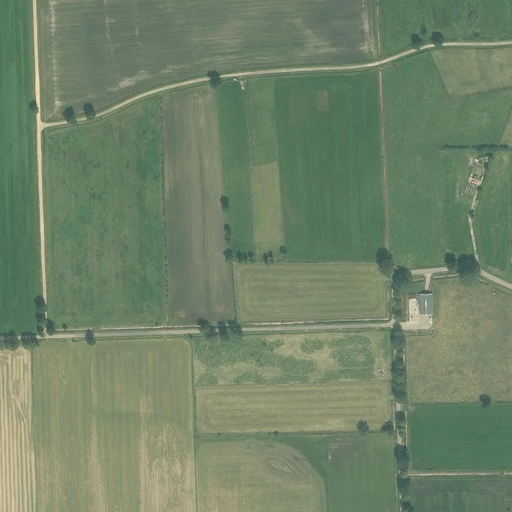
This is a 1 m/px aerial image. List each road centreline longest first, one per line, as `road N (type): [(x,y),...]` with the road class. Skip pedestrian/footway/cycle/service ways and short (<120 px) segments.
road 1 (track): [(511,42),(434,44),(348,67),(198,79),(86,119),(38,127)]
road 2 (track): [(45,336),(394,325)]
road 3 (track): [(45,336),(38,127)]
road 4 (track): [(394,325),(401,511)]
road 5 (track): [(511,286),(464,266),(401,274),(393,286),(394,325)]
road 6 (track): [(38,127),(33,0)]
